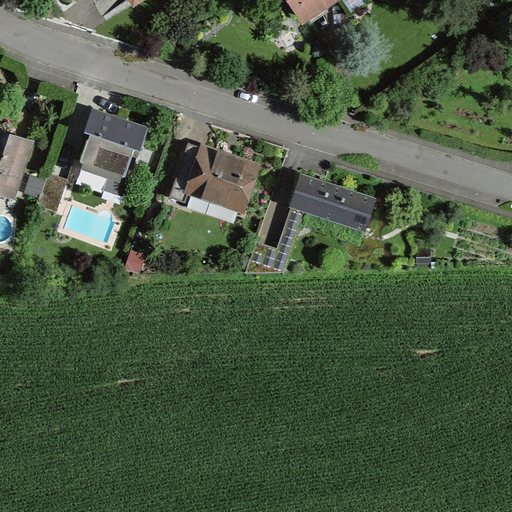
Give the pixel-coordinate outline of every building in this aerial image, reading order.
[(327,0),(293,0),(304,16),(327,0)] [(124,174),(135,146),(141,148),(149,126),(125,117),(92,106),(85,128),(91,130),(81,159),(104,167),(124,174)] [(0,180),(14,185),(29,139),(8,132),(8,133),(2,131),(0,130),(0,180)] [(171,196),(186,201),(190,190),(245,209),(260,165),(227,154),(189,141),(171,196)] [(124,174),(104,167),(98,186),(117,193),(124,174)] [(285,202),(287,202),(300,207),(360,228),(371,196),(339,185),(296,170),(285,202)] [(49,171),(37,203),(57,210),(68,178),(49,171)] [(0,180),(0,190),(11,194),(14,185),(0,180)] [(278,270),(300,207),(287,202),(272,245),(256,239),(245,271),(278,270)]
